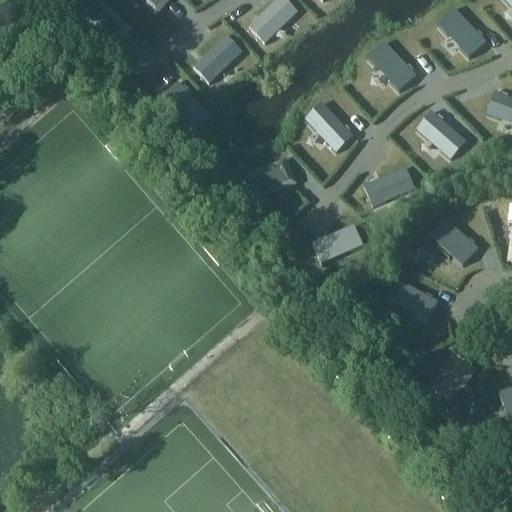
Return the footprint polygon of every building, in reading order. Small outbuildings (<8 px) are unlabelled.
[(169,0),(143,0),(148,4),(146,6),(156,15),(169,0)] [(298,15),(283,0),(279,0),(249,29),(265,47),(275,37),(274,35),(286,23),(288,25),(298,15)] [(130,32),(96,2),(81,19),(91,29),(92,27),(106,39),(104,41),(114,50),(130,32)] [(486,44),(455,12),(438,28),(447,38),(449,37),(461,49),(460,51),(468,60),(486,44)] [(226,38),(193,69),(209,87),(219,77),(218,75),(231,63),(232,65),(242,55),(226,38)] [(416,78),(385,45),(368,62),(378,72),(379,70),(392,83),(390,85),(399,94),(416,78)] [(209,117),(178,84),(160,100),(170,110),(171,108),(184,121),(182,123),(191,133),(209,117)] [(511,100),(495,94),(486,116),(499,121),(500,119),(511,123),(511,100)] [(354,138),(323,106),(305,122),(315,132),(317,130),(329,143),(327,145),(336,155),(354,138)] [(458,137),(432,114),(416,132),(427,141),(428,139),(442,151),(440,153),(451,163),(467,145),(458,137)] [(296,185),(287,163),(245,181),(254,203),(267,198),(266,195),(282,189),(283,191),(296,185)] [(405,170),(363,188),(373,210),(386,205),(385,202),(401,195),(402,198),(415,192),(405,170)] [(491,201),(483,203),(486,215),(494,213),(491,201)] [(462,269),(478,251),(444,220),(428,238),(462,269)] [(353,228),(312,246),(322,267),(334,262),(333,260),(350,253),(351,255),(362,250),(353,228)] [(427,253),(422,259),(429,266),(435,260),(427,253)] [(426,325),(438,304),(397,282),(386,304),(426,325)] [(394,330),(398,323),(388,318),(385,325),(394,330)] [(460,388),(474,371),(456,356),(425,393),(437,404),(443,397),(451,403),(462,389),(460,388)] [(423,379),(432,368),(426,363),(417,374),(423,379)] [(511,390),(499,396),(511,429),(511,390)] [(497,425),(490,427),(495,438),(501,436),(497,425)]
